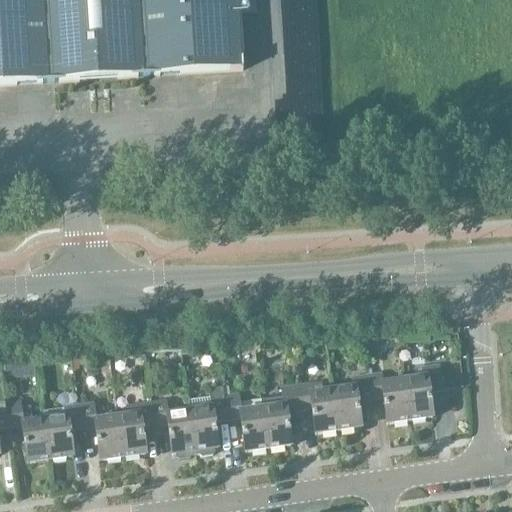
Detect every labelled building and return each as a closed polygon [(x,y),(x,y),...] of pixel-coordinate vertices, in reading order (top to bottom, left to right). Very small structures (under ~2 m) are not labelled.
[(0,0),(0,88),(243,73),(242,64),(245,64),(245,52),(241,52),(238,0),(0,0)] [(415,381),(404,383),(410,423),(433,420),(429,395),(442,393),(439,368),(424,370),(414,372),(415,381)] [(381,376),(367,378),(370,403),(383,401),(387,427),(410,423),(404,383),(382,386),(381,376)] [(354,390),(332,393),(338,434),(360,430),(357,405),(370,403),(367,378),(353,380),(354,390)] [(296,388),(299,413),(312,411),(315,437),(338,434),(332,393),(322,395),(321,385),(296,388)] [(187,402),(189,414),(188,414),(195,457),(199,457),(201,459),(212,457),(214,454),(214,451),(218,450),(214,425),(226,423),(223,398),(222,388),(208,390),(209,399),(187,402)] [(283,398),(261,401),(262,411),(267,451),(291,448),(286,414),(299,413),(296,388),(282,390),(283,398)] [(237,396),(223,398),(226,423),(239,421),(244,455),(267,451),(262,411),(261,401),(239,404),(237,396)] [(27,466),(50,463),(44,423),(32,425),(30,409),(19,410),(18,405),(4,407),(9,430),(22,428),(27,466)] [(175,459),(178,462),(190,461),(191,458),(195,457),(188,414),(166,417),(164,405),(150,406),(154,429),(166,427),(171,457),(175,457),(175,459)] [(92,406),(78,408),(82,432),(94,430),(99,464),(122,460),(116,420),(103,422),(101,411),(92,412),(92,406)] [(127,419),(116,420),(122,460),(145,457),(141,431),(154,429),(150,406),(126,410),(127,419)] [(4,407),(0,407),(0,431),(9,430),(4,407)] [(82,432),(78,408),(64,410),(42,413),(44,423),(50,463),(73,459),(69,433),(82,432)]
